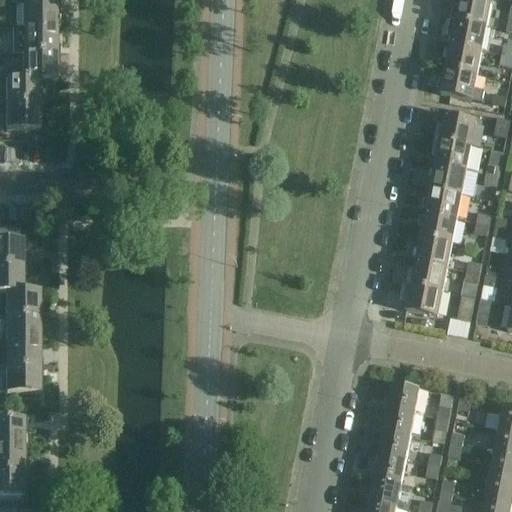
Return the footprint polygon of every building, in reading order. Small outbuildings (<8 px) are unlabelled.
[(451,22),(450,23),(486,30),(491,6),(461,0),(459,0),(458,9),(453,8),(451,22)] [(21,31),(56,31),(56,6),(21,6),(21,31)] [(450,23),(447,40),(452,41),(450,48),(481,55),(486,30),(450,23)] [(21,31),(12,31),(12,56),(21,56),(56,56),(56,31),(21,31)] [(481,55),(450,48),(446,73),(477,79),(481,55)] [(511,50),(503,49),(501,59),(511,61),(511,50)] [(6,81),(56,82),(56,56),(21,56),(21,80),(6,80),(6,81)] [(511,61),(501,59),(499,68),(511,70),(511,61)] [(441,97),(472,104),(482,105),(484,94),(474,92),(477,79),(446,73),(441,97)] [(6,107),(40,107),(40,82),(56,82),(6,81),(6,107)] [(491,108),(497,109),(505,111),(507,101),(493,98),(491,108)] [(40,107),(6,107),(6,132),(40,132),(40,107)] [(438,128),(435,143),(471,150),(476,125),(445,119),(443,129),(438,128)] [(507,142),(509,131),(510,124),(497,122),(494,139),(507,142)] [(435,143),(432,159),(437,160),(435,168),(466,174),(471,150),(435,143)] [(430,193),(461,199),(466,174),(435,168),(430,193)] [(485,178),(499,180),(501,171),(487,168),(485,178)] [(511,176),(505,176),(502,194),(511,195),(511,176)] [(483,188),(496,190),(497,191),(499,180),(485,178),(483,188)] [(461,199),(430,193),(426,217),(457,223),(461,199)] [(421,241),(452,247),(457,223),(426,217),(421,241)] [(476,226),(489,229),(491,219),(477,217),(476,226)] [(494,230),(495,230),(508,233),(510,223),(496,220),(494,230)] [(474,237),(487,239),(489,229),(476,226),(474,237)] [(508,233),(495,230),(494,230),(493,240),(506,243),(508,233)] [(416,266),(447,272),(452,247),(421,241),(416,266)] [(0,269),(23,269),(22,243),(0,242),(0,269)] [(466,275),(480,278),(482,268),(468,265),(466,275)] [(410,273),(407,289),(442,296),(447,272),(416,266),(414,274),(410,273)] [(23,269),(0,269),(0,295),(5,295),(23,295),(23,293),(23,269)] [(485,279),(495,281),(499,282),(500,272),(487,269),(485,279)] [(466,275),(464,285),(478,288),(480,278),(466,275)] [(499,282),(495,281),(485,279),(483,289),(497,292),(499,282)] [(407,289),(404,304),(408,305),(407,314),(438,320),(442,296),(407,289)] [(6,320),(39,320),(39,293),(23,293),(23,295),(5,295),(6,320)] [(461,299),(456,324),(470,327),(475,302),(461,299)] [(480,303),(475,328),(489,331),(494,305),(480,303)] [(6,345),(39,345),(39,320),(6,320),(6,345)] [(0,369),(6,369),(6,370),(39,370),(39,345),(6,345),(0,345),(0,369)] [(39,370),(6,370),(6,396),(40,396),(39,370)] [(420,393),(392,387),(387,412),(415,417),(420,393)] [(449,424),(454,400),(454,399),(442,397),(437,422),(449,424)] [(459,401),(457,413),(469,415),(471,403),(459,401)] [(498,434),(511,436),(511,410),(502,409),(498,434)] [(415,417),(387,412),(382,435),(411,441),(415,417)] [(0,421),(0,447),(26,447),(23,447),(23,421),(0,421)] [(449,424),(437,422),(435,433),(447,435),(449,424)] [(493,457),(511,460),(511,436),(498,434),(493,457)] [(411,441),(382,435),(378,459),(406,464),(411,441)] [(450,449),(462,451),(464,439),(452,436),(450,449)] [(0,473),(24,473),(23,456),(26,456),(26,447),(0,447),(0,473)] [(462,451),(450,449),(448,460),(459,463),(462,451)] [(442,459),(430,456),(428,469),(440,471),(442,459)] [(488,481),(511,485),(511,460),(493,457),(488,481)] [(406,464),(378,459),(373,482),(401,488),(406,464)] [(440,471),(428,469),(425,480),(438,483),(440,471)] [(0,498),(24,499),(24,473),(0,473),(0,498)] [(484,504),(511,509),(511,485),(488,481),(484,504)] [(401,488),(373,482),(368,506),(397,511),(401,488)] [(441,495),(453,498),(455,486),(443,483),(441,495)] [(438,507),(438,508),(450,511),(450,510),(450,509),(453,498),(441,495),(438,507)]
